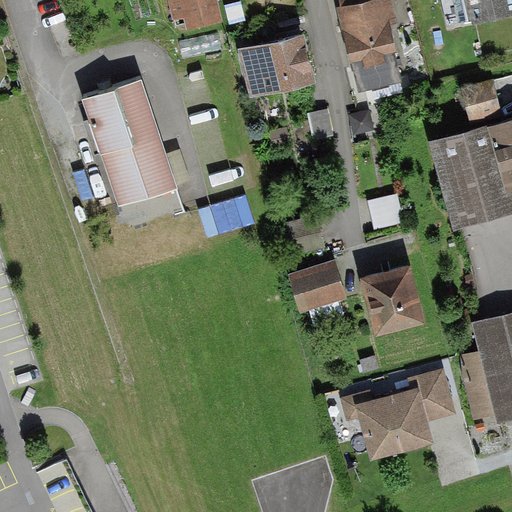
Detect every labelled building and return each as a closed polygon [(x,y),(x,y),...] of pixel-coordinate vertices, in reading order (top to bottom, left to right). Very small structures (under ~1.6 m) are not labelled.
[(224,20),(219,0),(169,0),(173,18),(184,15),(187,28),(224,20)] [(341,0),(341,1),(337,2),(350,56),(352,56),(359,86),(403,76),(396,46),(398,45),(392,19),(398,18),(393,0),(341,0)] [(511,0),(440,0),(445,23),(511,9),(511,0)] [(317,75),(305,26),(238,43),(250,92),(317,75)] [(119,200),(178,180),(142,72),(83,92),(119,200)] [(463,82),(470,115),(502,108),(495,75),(463,82)] [(334,133),(328,106),(308,110),(310,118),(313,137),(334,133)] [(370,107),(349,112),(353,133),(375,128),(370,107)] [(511,110),(488,117),(507,187),(511,185),(511,110)] [(511,185),(507,187),(488,117),(428,132),(453,224),(511,208),(511,185)] [(315,148),(313,137),(310,118),(292,121),(298,151),(315,148)] [(292,142),(288,124),(270,128),(274,146),(292,142)] [(251,191),(202,202),(209,233),(258,222),(251,191)] [(398,191),(368,197),(375,227),(405,220),(398,191)] [(319,212),(286,219),(293,253),(326,245),(319,212)] [(347,294),(336,256),(289,270),(301,308),(347,294)] [(411,258),(361,271),(377,329),(426,316),(411,258)] [(511,308),(475,317),(482,347),(459,352),(475,417),(495,412),(497,419),(511,415),(511,308)] [(376,352),(360,356),(364,371),(380,366),(376,352)] [(347,418),(360,414),(371,455),(435,438),(429,418),(456,410),(444,365),(409,375),(411,383),(374,394),(371,386),(341,394),(347,418)]
